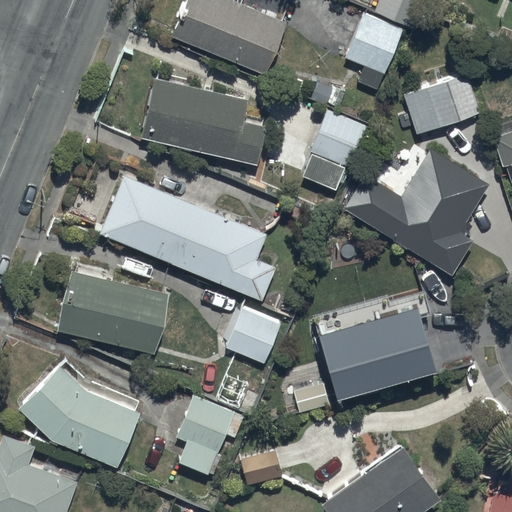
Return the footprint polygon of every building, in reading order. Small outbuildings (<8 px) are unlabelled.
[(231,0),(187,0),(172,37),(265,75),(287,23),(231,0)] [(423,0),(379,0),(375,11),(413,27),(423,0)] [(359,82),(378,90),(403,30),(364,14),(346,58),(365,66),(359,82)] [(404,95),(417,134),(481,114),(467,74),(404,95)] [(156,79),(142,139),(258,165),(267,126),(245,121),(250,100),(156,79)] [(328,110),(311,151),(350,167),(368,126),(328,110)] [(511,132),(494,138),(504,168),(507,167),(511,182),(511,132)] [(345,210),(453,276),(474,242),(460,233),(490,185),(431,149),(402,197),(366,175),(345,210)] [(101,234),(263,301),(277,267),(258,259),(268,235),(125,176),(101,234)] [(73,272),(59,332),(155,354),(170,294),(73,272)] [(243,309),(227,348),(265,363),(281,325),(243,309)] [(321,337),(339,401),(437,374),(419,309),(321,337)] [(52,440),(118,468),(141,413),(85,391),(61,368),(20,409),(52,440)] [(294,392),(300,413),(330,405),(324,384),(294,392)] [(194,396),(177,438),(218,454),(235,412),(194,396)] [(398,428),(316,485),(335,511),(391,511),(435,481),(398,428)] [(0,511),(68,511),(79,483),(29,465),(36,447),(4,436),(0,447),(0,511)] [(240,457),(245,476),(279,467),(274,448),(240,457)] [(511,511),(511,453),(510,453),(505,486),(491,484),(487,511),(511,511)]
